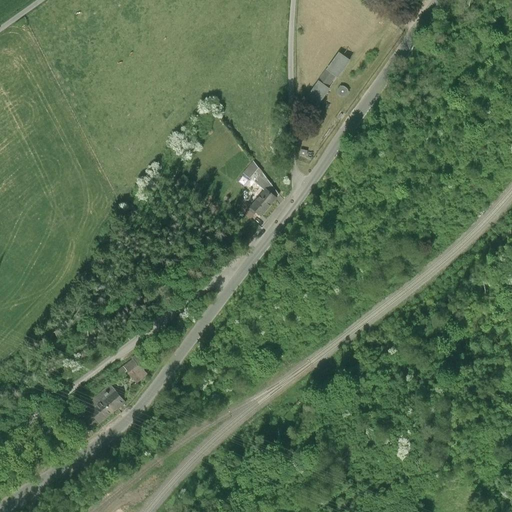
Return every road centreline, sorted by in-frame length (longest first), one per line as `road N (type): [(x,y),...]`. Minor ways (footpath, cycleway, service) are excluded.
road 1 (unclassified): [(442,0),(307,190),(116,433),(0,511)]
road 2 (track): [(307,190),(293,168),(293,0)]
